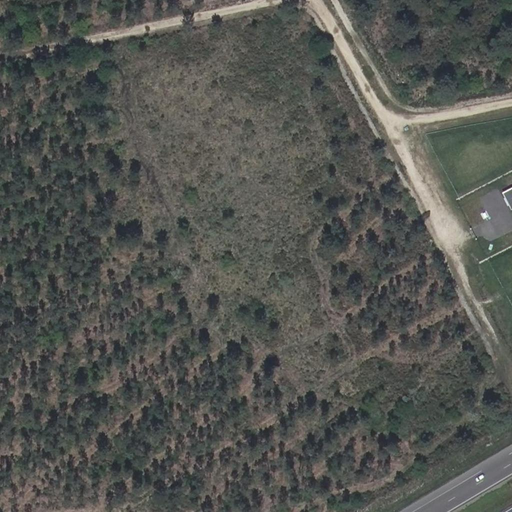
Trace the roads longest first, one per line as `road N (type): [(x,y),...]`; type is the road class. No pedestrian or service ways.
road 1 (track): [(265,0),(0,59)]
road 2 (track): [(389,125),(511,362)]
road 3 (track): [(321,0),(389,125),(511,103)]
